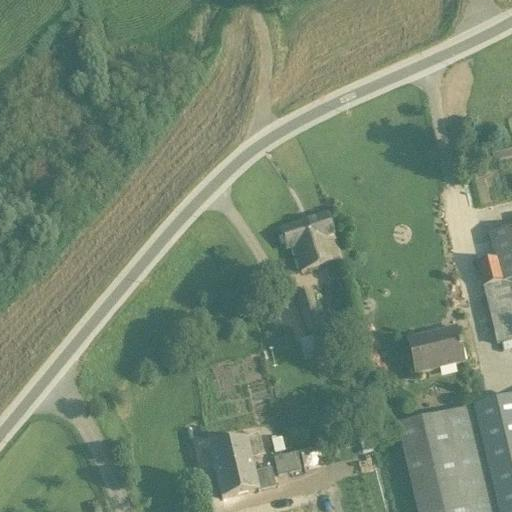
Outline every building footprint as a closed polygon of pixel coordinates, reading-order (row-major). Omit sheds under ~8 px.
[(493,163),(511,158),(511,148),(511,147),(490,151),(493,163)] [(303,224),(281,231),(287,252),(291,251),(300,275),(337,262),(330,237),(334,236),(327,216),(303,224)] [(495,261),(476,266),(497,347),(511,343),(511,231),(489,237),(495,261)] [(307,333),(320,329),(309,292),(296,296),(307,333)] [(414,376),(463,365),(456,330),(406,342),(414,376)] [(333,358),(328,339),(299,346),(304,366),(333,358)] [(415,511),(496,511),(472,409),(396,427),(415,511)] [(369,436),(357,439),(361,457),(373,454),(369,436)] [(247,440),(210,448),(222,500),(259,492),(259,494),(274,490),(270,471),(255,475),(251,460),(262,458),(257,437),(246,440),(247,440)] [(273,455),(283,453),(280,439),(270,442),(273,455)] [(277,478),(301,472),(296,454),(273,460),(277,478)] [(308,511),(304,495),(242,510),(242,511),(308,511)]
